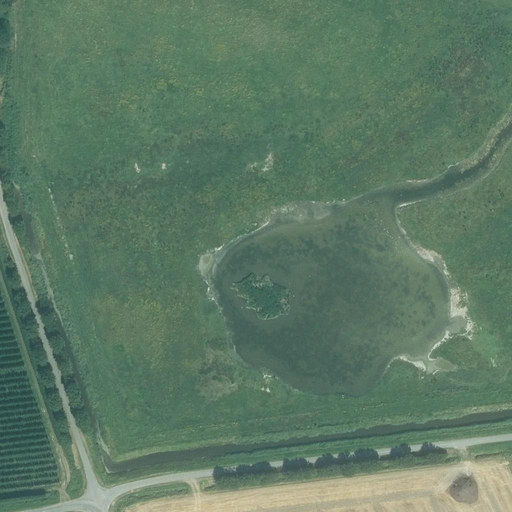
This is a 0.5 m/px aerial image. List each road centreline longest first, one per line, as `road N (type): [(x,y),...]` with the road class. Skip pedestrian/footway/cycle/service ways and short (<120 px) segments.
road 1 (unclassified): [(94,497),(163,477),(511,436)]
road 2 (unclassified): [(94,497),(0,198)]
